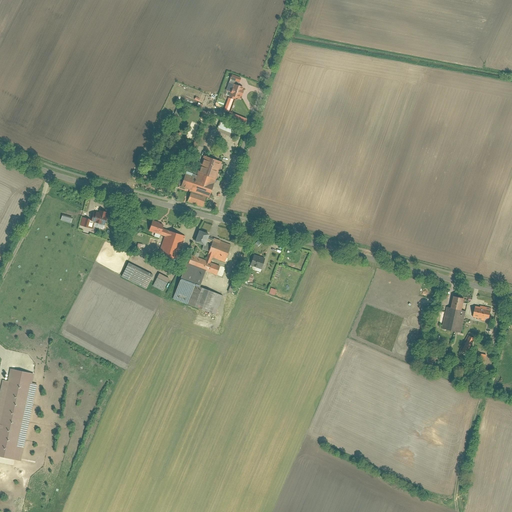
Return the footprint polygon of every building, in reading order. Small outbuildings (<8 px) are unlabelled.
[(241,88),(230,84),(226,96),(236,100),(241,88)] [(231,100),(226,98),(222,110),(227,112),(231,100)] [(175,122),(182,108),(177,105),(170,120),(175,122)] [(244,119),(228,112),(225,118),(241,126),(244,119)] [(216,128),(233,134),(235,126),(219,120),(216,128)] [(197,146),(201,148),(203,141),(194,137),(191,145),(188,143),(186,147),(195,151),(197,146)] [(220,163),(202,156),(195,175),(184,171),(178,186),(207,197),(220,163)] [(204,198),(189,193),(187,200),(202,204),(204,198)] [(94,213),(92,212),(90,219),(93,219),(96,220),(95,224),(99,226),(100,223),(104,224),(106,217),(105,217),(106,212),(98,210),(98,213),(94,212),(94,213)] [(90,219),(82,217),(80,225),(91,228),(93,219),(90,219)] [(162,224),(151,220),(147,232),(163,237),(157,255),(177,262),(185,236),(161,229),(162,224)] [(209,234),(199,230),(194,242),(205,246),(209,234)] [(229,245),(212,239),(205,260),(191,255),(188,262),(186,262),(173,298),(215,312),(220,296),(196,288),(203,268),(215,272),(217,266),(207,263),(210,255),(223,260),(229,245)] [(263,257),(253,254),(249,268),(259,271),(263,257)] [(153,274),(128,262),(122,275),(147,287),(153,274)] [(169,278),(160,273),(153,284),(162,289),(169,278)] [(251,282),(253,276),(245,273),(242,279),(251,282)] [(234,292),(236,287),(230,284),(227,289),(234,292)] [(464,298),(453,296),(450,308),(447,307),(442,328),(461,333),(466,311),(462,310),(464,298)] [(480,307),(476,306),(474,317),(478,318),(477,319),(489,321),(492,307),(481,305),(480,307)] [(475,340),(469,337),(462,351),(468,354),(475,340)] [(476,365),(482,366),(485,355),(479,353),(476,365)] [(34,373),(10,368),(8,380),(2,378),(0,389),(0,456),(20,460),(36,385),(31,384),(34,373)]
